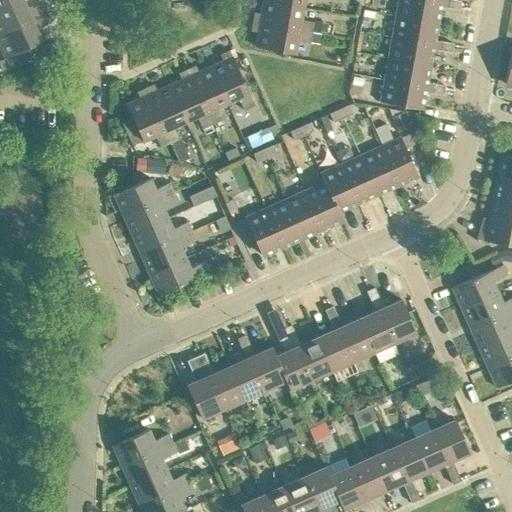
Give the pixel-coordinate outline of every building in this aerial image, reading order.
[(19,0),(0,8),(0,33),(45,13),(41,4),(27,10),(22,0),(19,0)] [(0,0),(0,8),(19,0),(0,0)] [(427,0),(397,0),(394,16),(434,23),(437,6),(458,10),(459,6),(427,0)] [(254,13),(253,22),(311,33),(313,23),(300,20),(302,8),(262,1),(260,14),(254,13)] [(363,11),(362,17),(372,19),(373,13),(363,11)] [(45,13),(0,33),(0,50),(3,58),(4,58),(4,59),(9,69),(31,58),(26,48),(41,41),(35,29),(50,23),(45,13)] [(394,16),(391,37),(451,48),(452,44),(431,40),(434,23),(394,16)] [(326,33),(328,24),(315,21),(313,31),(326,33)] [(311,33),(253,22),(251,30),(257,31),(254,46),(294,54),(296,41),(309,43),(311,33)] [(391,37),(387,58),(426,66),(429,49),(450,53),(451,48),(391,37)] [(222,61),(209,66),(226,103),(237,98),(243,110),(253,106),(229,52),(220,56),(222,61)] [(387,58),(383,80),(444,91),(444,86),(423,82),(426,66),(387,58)] [(0,68),(1,71),(8,68),(4,59),(0,60),(0,68)] [(195,67),(186,71),(211,125),(220,120),(215,108),(226,103),(209,66),(197,72),(195,67)] [(180,79),(168,85),(184,122),(196,117),(201,129),(210,125),(211,125),(186,71),(178,74),(180,79)] [(444,91),(383,80),(379,102),(418,109),(421,92),(443,95),(444,91)] [(153,86),(145,89),(169,143),(179,139),(173,127),(184,122),(168,85),(155,90),(153,86)] [(169,143),(145,89),(136,93),(138,98),(125,104),(132,118),(121,123),(131,145),(142,140),(142,141),(154,136),(160,148),(169,143)] [(348,105),(338,110),(342,118),(352,114),(348,105)] [(403,112),(388,109),(390,118),(402,113),(403,112)] [(347,130),(342,118),(338,110),(328,114),(337,135),(347,130)] [(390,118),(397,133),(409,127),(402,113),(390,118)] [(308,123),(299,127),(302,136),(312,132),(308,123)] [(385,124),(374,129),(381,146),(392,141),(385,124)] [(210,125),(201,129),(204,135),(213,131),(210,125)] [(250,148),(272,139),(267,127),(245,137),(250,148)] [(302,136),(299,127),(289,132),(293,140),(302,136)] [(381,146),(380,146),(396,183),(416,174),(404,148),(413,144),(409,134),(400,138),(392,141),(381,146)] [(272,145),(262,149),(266,158),(275,154),(272,145)] [(411,149),(419,171),(429,167),(421,145),(411,149)] [(380,146),(360,155),(376,192),(396,183),(380,146)] [(235,147),(223,153),(227,161),(239,155),(235,147)] [(266,158),(262,149),(252,154),(256,163),(266,158)] [(360,155),(341,164),(357,200),(376,192),(360,155)] [(511,157),(499,155),(495,177),(511,179),(511,157)] [(137,158),(135,172),(146,173),(147,159),(137,158)] [(318,174),(322,183),(324,182),(335,210),(337,209),(357,200),(341,164),(318,174)] [(511,179),(495,177),(491,198),(511,201),(511,179)] [(112,194),(121,215),(173,192),(168,182),(154,189),(149,178),(112,194)] [(322,183),(304,191),(320,227),(341,218),(337,209),(335,210),(324,182),(322,183)] [(210,186),(200,191),(205,200),(214,196),(210,186)] [(304,191),(284,200),(300,236),(320,227),(304,191)] [(121,215),(130,234),(167,218),(162,208),(177,201),(173,192),(121,215)] [(511,201),(491,198),(487,219),(511,223),(511,201)] [(284,200),(264,209),(280,245),(300,236),(284,200)] [(280,245),(264,209),(243,218),(244,218),(234,223),(237,232),(248,227),(260,254),(280,245)] [(511,223),(487,219),(481,217),(475,241),(476,241),(477,239),(483,241),(511,246),(511,223)] [(130,234),(139,254),(190,231),(186,222),(171,228),(167,218),(130,234)] [(139,254),(148,274),(184,257),(180,247),(194,241),(190,231),(139,254)] [(511,251),(504,250),(488,258),(492,266),(503,261),(511,262),(511,251)] [(184,257),(148,274),(157,294),(208,271),(204,261),(189,268),(184,257)] [(450,288),(460,308),(496,292),(491,282),(506,275),(501,265),(450,288)] [(365,291),(370,301),(378,298),(373,288),(365,291)] [(460,308),(468,328),(511,308),(511,297),(501,302),(496,292),(460,308)] [(378,310),(393,343),(415,333),(400,300),(391,304),(390,302),(378,298),(370,301),(374,311),(378,310)] [(324,310),(328,320),(336,316),(332,306),(324,310)] [(511,308),(468,328),(477,348),(511,331),(511,327),(509,321),(511,319),(511,308)] [(357,319),(372,352),(393,343),(378,310),(374,311),(357,319)] [(337,328),(351,361),(372,352),(357,319),(341,326),(336,316),(328,320),(333,330),(337,328)] [(274,356),(284,381),(288,390),(310,380),(295,347),(291,349),(287,339),(295,335),(290,325),(274,332),(283,352),(275,356),(274,356)] [(316,337),(331,370),(351,361),(337,328),(333,330),(316,337)] [(511,331),(477,348),(486,367),(511,355),(511,331)] [(236,339),(241,349),(249,345),(244,335),(236,339)] [(295,347),(310,380),(331,370),(316,337),(299,345),(295,335),(287,339),(291,349),(295,347)] [(241,349),(245,359),(250,357),(264,390),(284,381),(274,356),(275,356),(271,347),(253,355),(249,345),(241,349)] [(199,368),(207,364),(202,353),(186,361),(195,381),(185,385),(200,418),(222,408),(208,375),(203,377),(199,368)] [(511,355),(486,367),(495,387),(511,379),(511,355)] [(250,357),(245,359),(229,366),(243,399),(264,390),(250,357)] [(405,369),(410,381),(434,371),(429,359),(405,369)] [(211,374),(207,364),(199,368),(203,377),(208,375),(222,408),(243,399),(229,366),(211,374)] [(431,378),(415,386),(419,397),(436,389),(431,378)] [(407,399),(403,389),(392,393),(397,403),(407,399)] [(454,420),(432,429),(446,463),(451,461),(468,453),(454,420)] [(111,445),(120,466),(171,443),(167,434),(152,440),(148,429),(111,445)] [(432,429),(411,439),(426,472),(443,464),(447,474),(455,471),(451,461),(446,463),(432,429)] [(297,439),(294,432),(286,436),(289,443),(297,439)] [(222,456),(240,447),(233,433),(215,441),(222,456)] [(286,442),(283,435),(271,441),(274,447),(286,442)] [(184,439),(173,444),(177,454),(188,449),(184,439)] [(411,439),(390,448),(405,481),(409,479),(426,472),(411,439)] [(120,466),(129,486),(165,469),(161,459),(175,452),(171,443),(120,466)] [(264,454),(259,443),(247,449),(252,460),(264,454)] [(390,448),(370,457),(384,490),(401,483),(405,492),(413,489),(409,479),(405,481),(390,448)] [(231,462),(234,467),(240,469),(246,467),(241,457),(231,462)] [(370,457),(349,467),(363,499),(368,498),(384,490),(370,457)] [(324,467),(303,476),(318,509),(321,508),(338,501),(338,500),(328,476),(324,467)] [(328,476),(338,500),(338,501),(341,509),(351,505),(351,507),(364,511),(372,508),(368,498),(363,499),(349,467),(328,476)] [(129,486),(138,505),(189,482),(184,473),(170,480),(165,469),(129,486)] [(455,471),(447,474),(452,484),(460,481),(455,471)] [(303,476),(282,486),(293,511),(323,511),(321,508),(318,509),(303,476)] [(138,505),(140,511),(176,511),(183,509),(178,498),(193,492),(189,482),(138,505)] [(293,511),(282,486),(261,495),(268,511),(293,511)] [(413,489),(405,492),(410,503),(418,499),(413,489)] [(268,511),(261,495),(239,505),(242,511),(268,511)]
